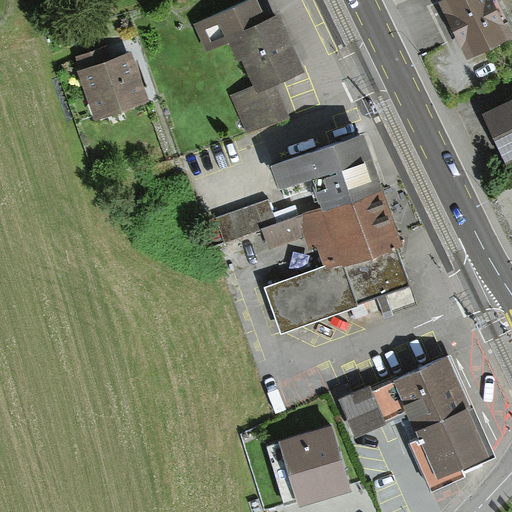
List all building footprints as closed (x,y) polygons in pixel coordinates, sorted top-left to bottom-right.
[(250,0),(229,0),(194,16),(207,46),(236,33),(257,79),(232,90),(249,127),(282,112),(267,78),(297,64),(272,9),(258,16),(250,0)] [(446,0),(439,4),(466,59),(511,36),(511,31),(497,1),(499,0),(446,0)] [(92,57),(72,65),(95,121),(141,102),(124,60),(97,71),(92,57)] [(511,102),(481,117),(504,164),(511,160),(511,102)] [(270,161),(282,194),(316,181),(324,201),(273,220),(264,193),(212,213),(223,240),(263,225),(269,241),(300,229),(305,242),(316,238),(325,261),(264,284),(281,327),(410,278),(354,130),(270,161)] [(496,457),(474,407),(470,409),(448,359),(373,391),(371,386),(339,400),(354,437),(408,414),(419,440),(410,444),(430,492),(464,477),(462,472),(496,457)] [(298,502),(350,486),(331,426),(279,442),(298,502)]
